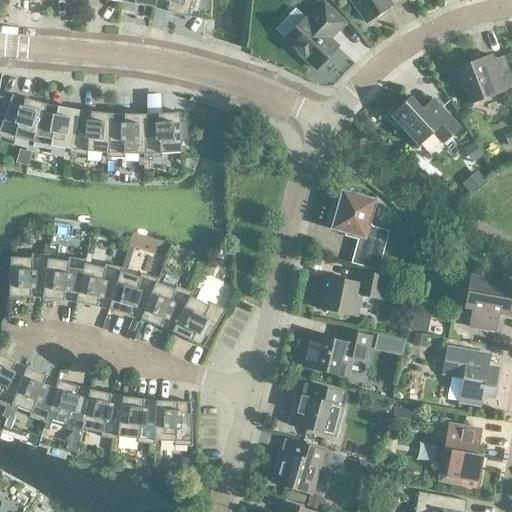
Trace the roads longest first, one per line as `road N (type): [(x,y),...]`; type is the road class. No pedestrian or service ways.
road 1 (residential): [(330,122),(250,85),(197,72),(0,43)]
road 2 (residential): [(252,392),(303,183),(330,122)]
road 3 (residential): [(252,392),(9,326)]
road 4 (residential): [(330,122),(389,58),(468,17),(511,10)]
road 5 (residential): [(217,511),(252,392)]
